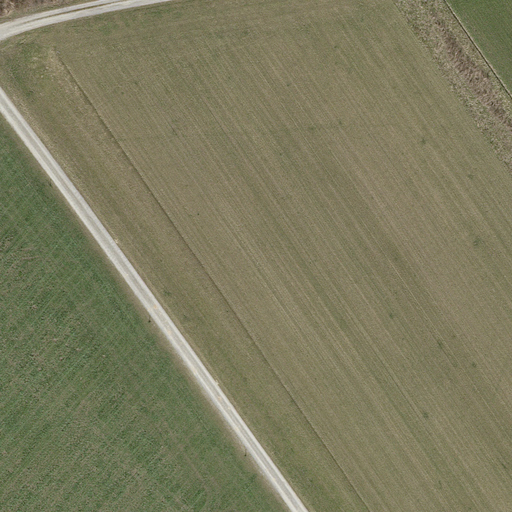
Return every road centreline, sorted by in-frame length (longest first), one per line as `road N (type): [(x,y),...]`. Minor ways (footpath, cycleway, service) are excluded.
road 1 (track): [(0,95),(300,511)]
road 2 (track): [(142,0),(0,33)]
